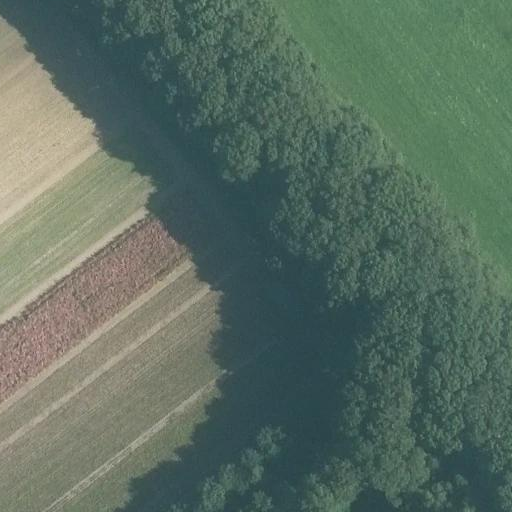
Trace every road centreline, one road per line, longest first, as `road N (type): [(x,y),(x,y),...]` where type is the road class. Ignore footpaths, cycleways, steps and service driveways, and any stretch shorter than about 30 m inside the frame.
road 1 (track): [(159,0),(511,438)]
road 2 (track): [(442,352),(391,365),(349,511)]
